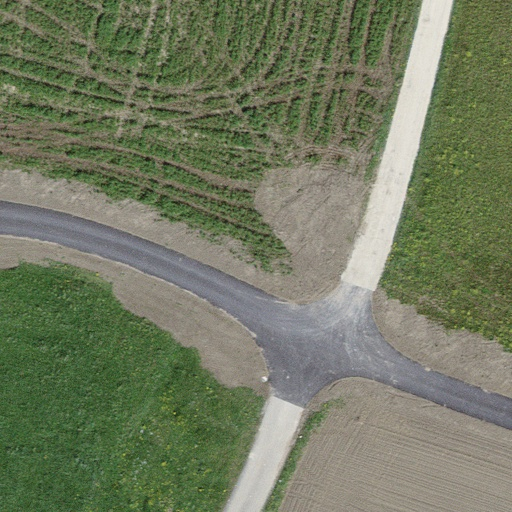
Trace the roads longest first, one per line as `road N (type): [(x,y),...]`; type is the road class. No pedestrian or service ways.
road 1 (track): [(437,0),(374,240),(321,343)]
road 2 (unclassified): [(0,216),(126,246),(321,343)]
road 3 (unclassified): [(321,343),(511,414)]
road 4 (residential): [(321,343),(239,511)]
